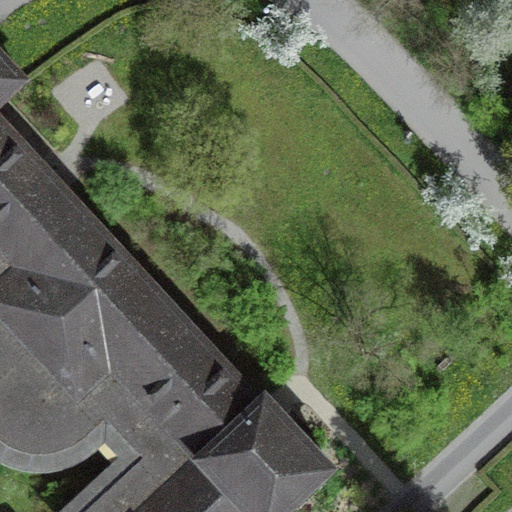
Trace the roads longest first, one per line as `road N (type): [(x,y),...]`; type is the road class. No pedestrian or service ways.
road 1 (unclassified): [(304,0),(334,17),(511,205)]
road 2 (track): [(410,511),(511,417)]
